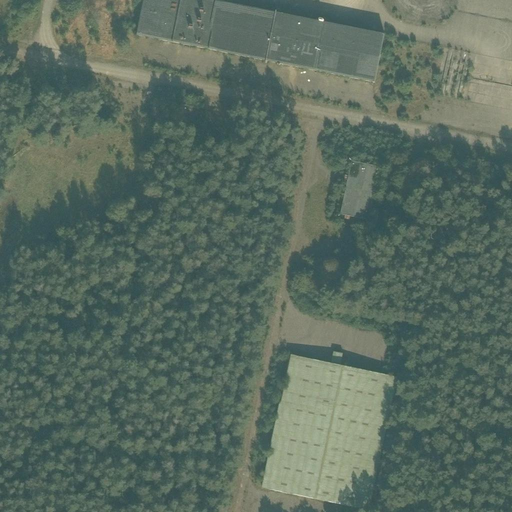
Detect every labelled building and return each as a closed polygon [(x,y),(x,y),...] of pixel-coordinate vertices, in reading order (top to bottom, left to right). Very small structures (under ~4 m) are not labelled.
[(320,23),(206,0),(142,0),(135,36),(267,62),(266,64),(267,64),(267,62),(375,83),(384,35),(324,23),(324,22),(321,21),(320,23)] [(30,95),(23,131),(35,133),(42,97),(30,95)] [(173,103),(153,99),(149,118),(169,122),(173,103)] [(380,168),(352,162),(341,215),(369,221),(380,168)] [(331,364),(290,355),(262,488),(369,511),(397,378),(340,366),(343,354),(334,352),(331,364)]
